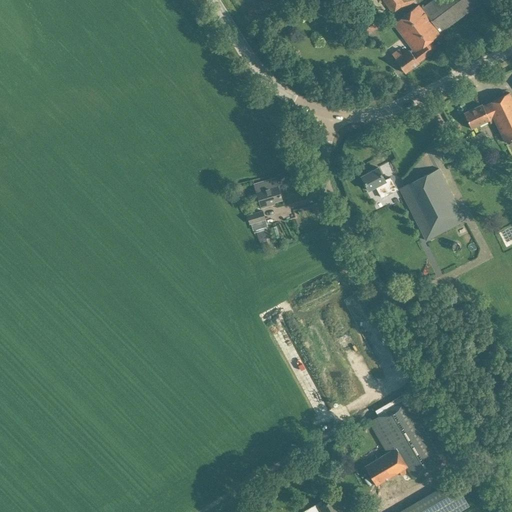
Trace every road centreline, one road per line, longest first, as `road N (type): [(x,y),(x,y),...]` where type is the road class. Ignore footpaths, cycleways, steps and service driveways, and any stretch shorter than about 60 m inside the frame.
road 1 (unclassified): [(511,495),(465,429),(329,192),(331,113)]
road 2 (tertiary): [(331,113),(383,111),(511,51)]
road 3 (tertiary): [(213,0),(267,79),(284,95),(331,113)]
